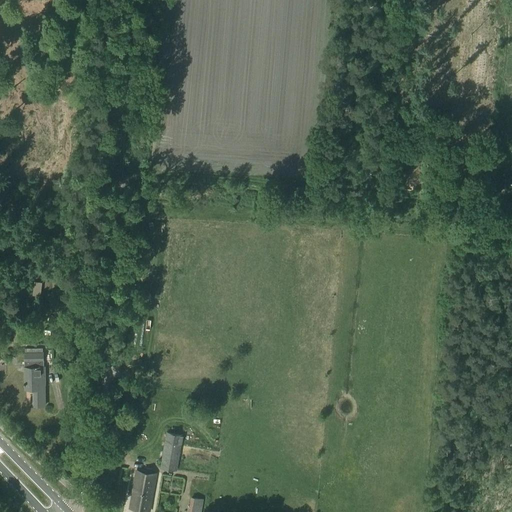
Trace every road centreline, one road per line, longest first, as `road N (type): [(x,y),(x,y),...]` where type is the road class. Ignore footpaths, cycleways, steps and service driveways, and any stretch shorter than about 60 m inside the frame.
road 1 (track): [(98,422),(140,0)]
road 2 (track): [(124,175),(490,199),(511,175)]
